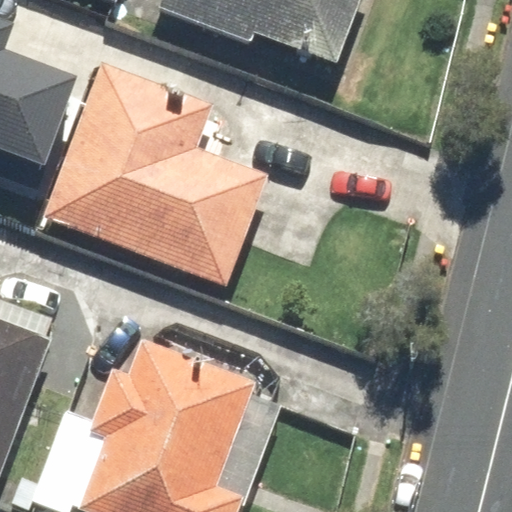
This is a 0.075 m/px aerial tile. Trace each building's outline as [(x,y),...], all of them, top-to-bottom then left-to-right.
[(91,0),(118,10),(122,0),(91,0)] [(159,0),(159,2),(247,37),(247,39),(340,71),(364,0),(159,0)] [(17,34),(0,28),(0,157),(49,175),(82,87),(8,60),(17,34)] [(106,68),(50,228),(231,298),(275,186),(204,158),(221,108),(106,68)] [(0,327),(0,493),(53,346),(0,327)] [(145,348),(88,511),(238,511),(280,395),(145,348)]
